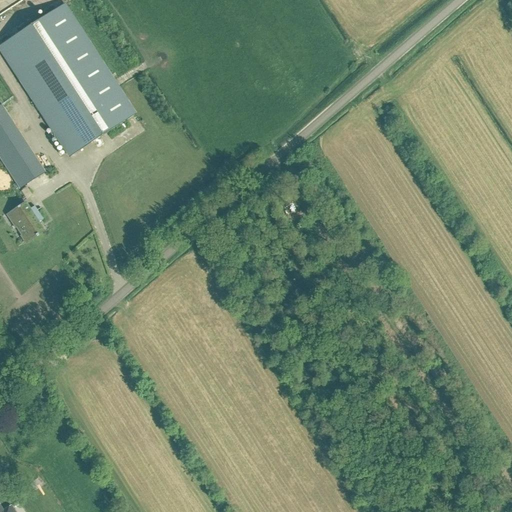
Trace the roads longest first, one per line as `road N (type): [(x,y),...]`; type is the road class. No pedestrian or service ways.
road 1 (tertiary): [(0,399),(460,0)]
road 2 (track): [(275,160),(511,498)]
